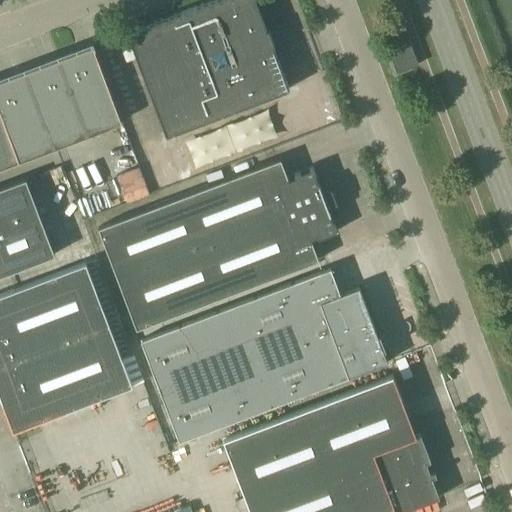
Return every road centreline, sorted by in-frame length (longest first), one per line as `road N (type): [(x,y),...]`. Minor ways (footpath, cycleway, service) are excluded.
road 1 (unclassified): [(511,464),(337,0)]
road 2 (tertiary): [(511,218),(428,0)]
